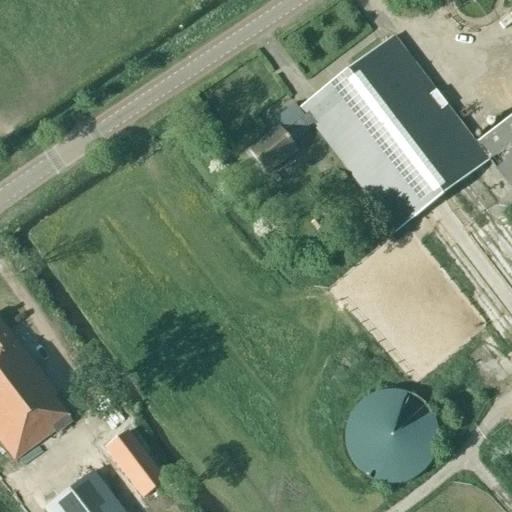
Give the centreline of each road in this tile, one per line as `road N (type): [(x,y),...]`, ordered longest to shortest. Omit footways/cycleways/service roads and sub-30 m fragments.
road 1 (tertiary): [(0,197),(292,0)]
road 2 (track): [(498,393),(468,452),(391,511)]
